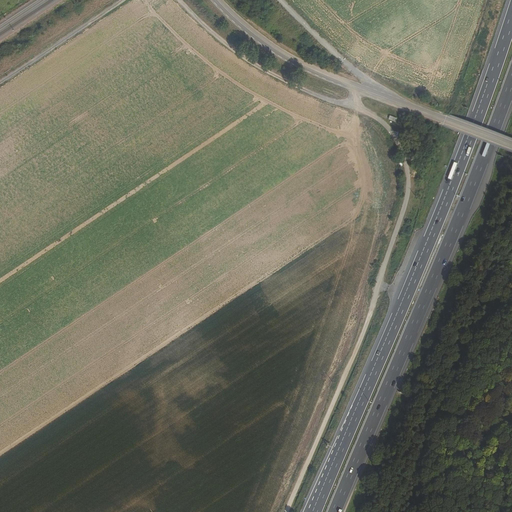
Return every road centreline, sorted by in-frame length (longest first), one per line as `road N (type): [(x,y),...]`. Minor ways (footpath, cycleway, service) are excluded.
road 1 (motorway): [(511,16),(443,210),(313,511)]
road 2 (track): [(286,511),(371,310),(408,183),(393,135),(352,106),(358,87)]
road 3 (motorway): [(334,511),(511,80)]
road 4 (tertiary): [(217,0),(316,71),(511,145)]
road 5 (track): [(180,0),(272,74),(352,106)]
road 6 (track): [(391,100),(280,0)]
road 7 (track): [(0,82),(124,0)]
